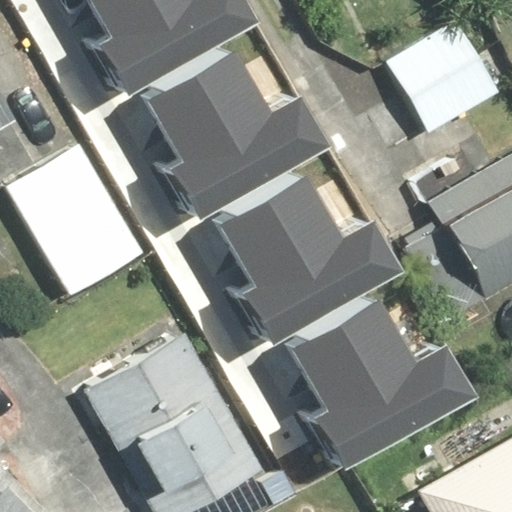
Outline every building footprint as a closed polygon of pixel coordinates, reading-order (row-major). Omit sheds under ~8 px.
[(89,0),(108,31),(85,44),(113,90),(239,15),(230,0),(89,0)] [(511,0),(494,0),(511,31),(511,0)] [(459,6),(385,50),(430,125),(504,80),(459,6)] [(215,46),(140,90),(173,145),(150,158),(178,205),(305,130),(273,76),(243,93),(215,46)] [(85,126),(8,166),(64,270),(140,230),(85,126)] [(511,144),(436,181),(484,279),(511,265),(511,144)] [(288,175),(213,219),(245,274),(223,287),(251,333),(377,258),(345,204),(316,222),(288,175)] [(353,303),(278,347),(310,402),(288,415),(316,462),(442,387),(410,333),(381,350),(353,303)] [(196,336),(75,400),(134,511),(247,511),(281,494),(196,336)] [(511,511),(511,429),(411,482),(427,511),(511,511)] [(0,511),(63,511),(0,445),(0,511)]
